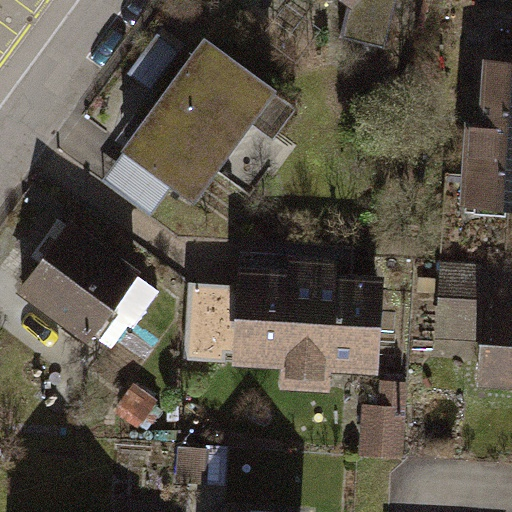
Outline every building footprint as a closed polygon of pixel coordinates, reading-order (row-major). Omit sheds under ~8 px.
[(383,0),(331,0),(367,24),(383,0)] [(278,108),(203,52),(121,162),(196,218),(278,108)] [(511,57),(473,56),(464,234),(511,236),(511,57)] [(128,286),(64,240),(25,294),(88,340),(128,286)] [(511,272),(426,270),(423,397),(511,399),(511,272)] [(376,287),(232,281),(228,381),(373,386),(376,287)]
